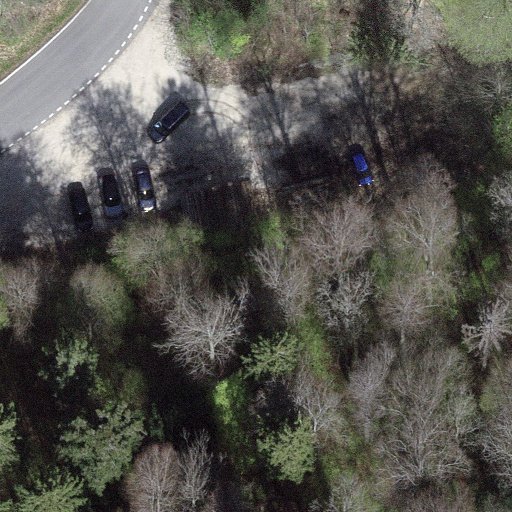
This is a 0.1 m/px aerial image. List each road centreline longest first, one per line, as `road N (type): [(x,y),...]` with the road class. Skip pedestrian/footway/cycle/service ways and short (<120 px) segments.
road 1 (track): [(43,83),(165,106),(259,106),(511,46)]
road 2 (tertiary): [(121,0),(80,50),(0,117)]
